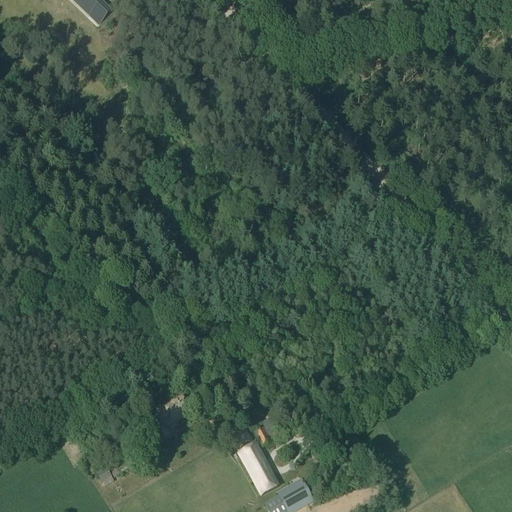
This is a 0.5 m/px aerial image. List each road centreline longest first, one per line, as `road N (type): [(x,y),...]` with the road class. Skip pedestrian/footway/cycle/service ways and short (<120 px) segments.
road 1 (track): [(212,0),(408,209)]
road 2 (unknown): [(0,461),(204,335)]
road 3 (track): [(508,312),(355,415)]
road 4 (unknown): [(148,322),(7,215)]
road 5 (track): [(408,209),(511,316)]
road 6 (track): [(148,322),(0,312)]
